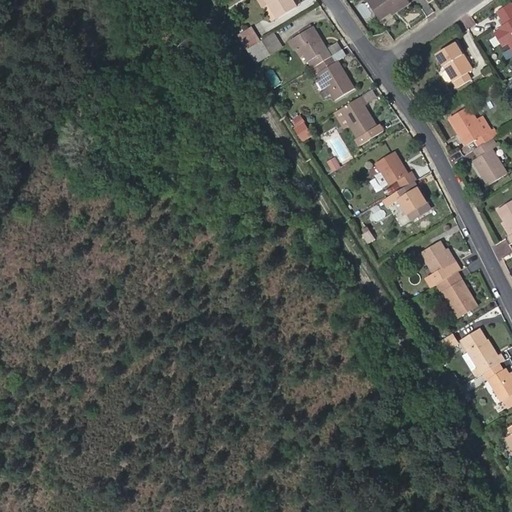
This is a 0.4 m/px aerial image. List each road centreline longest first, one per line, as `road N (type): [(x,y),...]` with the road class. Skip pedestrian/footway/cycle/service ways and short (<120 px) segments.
road 1 (track): [(196,0),(511,510)]
road 2 (residential): [(383,70),(435,148),(511,302)]
